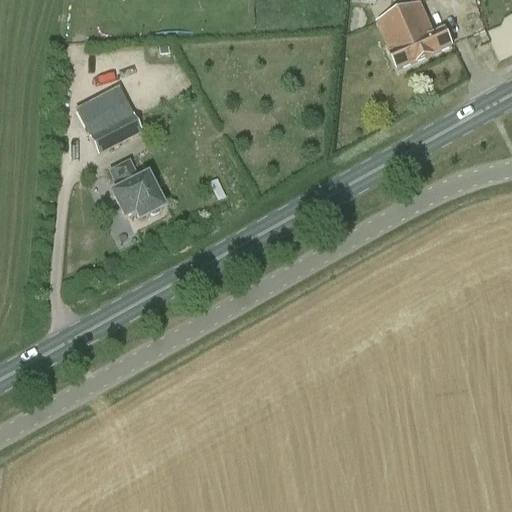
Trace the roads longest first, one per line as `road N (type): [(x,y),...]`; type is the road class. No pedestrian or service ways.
road 1 (primary): [(511,96),(0,383)]
road 2 (unclassified): [(0,433),(437,191),(511,171)]
